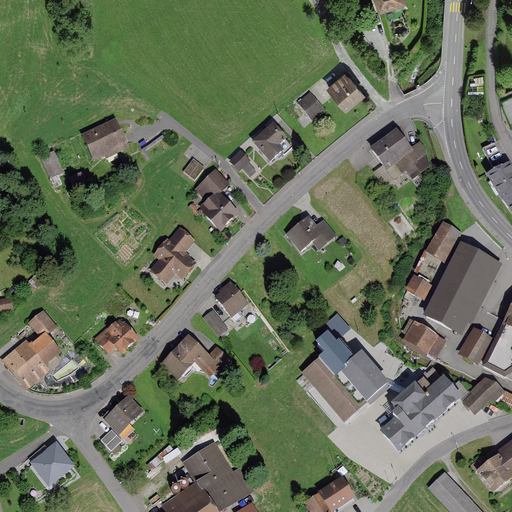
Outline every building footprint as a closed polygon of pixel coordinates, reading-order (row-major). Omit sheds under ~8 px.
[(399,0),(372,0),(375,11),(401,4),(399,0)] [(347,113),(365,98),(349,78),(348,79),(345,76),(327,91),(347,113)] [(314,121),(326,111),(310,92),(298,102),(314,121)] [(107,157),(129,147),(116,117),(81,133),(93,160),(105,154),(107,157)] [(287,137),(275,123),(254,141),(271,161),(282,151),(284,154),(292,147),(285,139),(287,137)] [(373,172),(383,187),(406,170),(412,179),(430,165),(425,149),(420,141),(411,147),(397,127),(370,146),(383,165),(373,172)] [(251,161),(241,150),(229,161),(239,172),(242,170),(250,178),(258,171),(249,162),(251,161)] [(64,171),(54,151),(39,158),(49,178),(64,171)] [(195,180),(204,168),(193,159),(183,172),(195,180)] [(221,192),(230,184),(216,170),(195,190),(205,201),(199,207),(220,230),(240,212),(221,192)] [(511,175),(508,170),(491,181),(511,212),(511,175)] [(86,182),(80,171),(67,179),(73,189),(86,182)] [(319,249),(337,235),(324,219),(317,225),(309,215),(285,233),(300,252),(313,242),(319,249)] [(443,221),(425,251),(446,263),(464,233),(443,221)] [(196,241),(181,228),(169,243),(167,241),(154,255),(159,259),(148,271),(167,287),(177,275),(183,280),(198,263),(186,252),(196,241)] [(461,242),(423,314),(461,334),(467,322),(470,323),(502,263),(461,242)] [(406,288),(426,301),(435,287),(415,275),(406,288)] [(230,317),(248,303),(231,280),(217,291),(219,293),(215,297),(230,317)] [(11,300),(0,300),(0,311),(12,311),(11,300)] [(511,305),(483,365),(505,377),(511,372),(511,351),(511,350),(511,305)] [(27,339),(3,359),(27,389),(50,370),(46,365),(63,351),(49,335),(58,327),(44,310),(28,322),(40,336),(30,344),(27,339)] [(228,329),(213,310),(203,318),(218,337),(228,329)] [(323,325),(328,330),(337,341),(340,338),(351,328),(337,313),(323,325)] [(122,317),(109,328),(108,327),(95,338),(108,354),(116,347),(121,353),(139,337),(122,317)] [(435,360),(446,340),(410,318),(402,332),(407,334),(402,342),(428,358),(429,356),(435,360)] [(492,338),(474,327),(459,354),(477,364),(492,338)] [(355,356),(340,338),(337,341),(328,330),(316,341),(326,352),(302,372),(344,421),(390,380),(363,349),(355,356)] [(217,347),(209,354),(189,334),(175,349),(161,364),(177,381),(195,363),(209,378),(218,370),(220,374),(233,363),(217,347)] [(395,417),(380,431),(399,452),(468,391),(459,380),(453,385),(443,374),(440,377),(433,369),(428,374),(426,373),(422,376),(424,378),(418,384),(416,382),(392,404),(397,409),(392,414),(395,417)] [(471,392),(473,394),(484,406),(490,400),(511,412),(511,395),(505,391),(485,377),(471,392)] [(104,417),(119,433),(144,410),(129,394),(104,417)] [(484,406),(473,394),(463,402),(474,415),(484,406)] [(112,430),(100,441),(111,452),(122,441),(112,430)] [(511,439),(497,450),(499,453),(476,470),(493,491),(511,477),(511,439)] [(76,465),(56,441),(29,463),(49,487),(76,465)] [(215,511),(214,510),(250,489),(238,468),(230,472),(215,445),(186,461),(198,482),(161,503),(165,511),(215,511)] [(482,511),(445,473),(429,489),(450,511),(482,511)] [(352,498),(341,481),(304,504),(309,511),(331,511),(352,498)] [(258,511),(252,502),(235,511),(258,511)]
